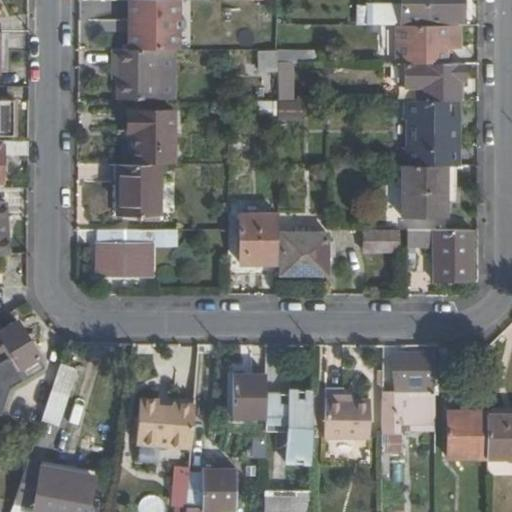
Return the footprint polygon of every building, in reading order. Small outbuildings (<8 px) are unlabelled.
[(464,27),(464,0),(403,0),(404,11),(367,11),(367,29),(399,29),(427,29),(430,26),(464,27)] [(214,9),(121,6),(120,29),(142,30),(213,32),(214,9)] [(405,168),(404,220),(450,221),(450,168),(460,169),(460,84),(466,84),(465,66),(456,66),(447,66),(447,52),(456,52),(460,52),(460,29),(427,29),(399,29),(399,123),(410,123),(410,149),(399,150),(399,168),(405,168)] [(447,52),(447,66),(456,66),(456,52),(447,52)] [(261,69),(279,69),(280,67),(280,55),(280,53),(262,53),(261,69)] [(157,54),(113,54),(113,68),(120,68),(119,82),(119,103),(157,103),(157,54)] [(280,55),(280,67),(310,66),(310,55),(280,55)] [(278,118),(304,118),(304,99),(277,100),(278,118)] [(0,100),(0,140),(14,141),(15,100),(0,100)] [(135,140),(134,169),(119,169),(118,222),(160,222),(160,169),(175,169),(175,115),(128,114),(127,139),(135,140)] [(28,161),(29,145),(3,145),(3,151),(0,150),(0,191),(3,192),(3,160),(28,161)] [(0,205),(0,259),(11,259),(7,205),(0,205)] [(243,270),(279,270),(279,279),(327,279),(327,240),(279,241),(279,220),(243,220),(243,270)] [(176,232),(98,232),(98,278),(150,279),(151,252),(176,252),(176,232)] [(403,234),(366,232),(365,251),(402,252),(403,234)] [(436,285),(474,285),(474,233),(410,232),(411,256),(437,255),(436,285)] [(39,360),(17,325),(0,335),(0,360),(1,362),(11,355),(21,371),(39,360)] [(396,389),(383,389),(383,431),(396,431),(397,421),(437,421),(437,357),(397,357),(396,389)] [(77,372),(61,366),(51,394),(68,400),(77,372)] [(233,368),(233,413),(265,414),(265,403),(265,369),(233,368)] [(313,391),(287,390),(287,403),(286,437),(285,473),(313,473),(313,391)] [(348,401),(348,397),(326,397),(324,438),(371,440),(372,402),(348,401)] [(192,450),(195,407),(173,405),(171,408),(159,407),(159,403),(159,401),(140,399),(136,445),(192,450)] [(287,403),(265,403),(265,414),(265,434),(286,437),(287,403)] [(507,415),(489,415),(449,414),(450,457),(471,457),(511,456),(511,422),(507,422),(507,415)] [(254,453),(265,453),(265,438),(254,438),(254,453)] [(74,472),(29,463),(15,505),(35,509),(50,511),(88,511),(95,482),(76,478),(74,472)] [(236,509),(236,468),(205,469),(205,471),(204,510),(236,509)] [(205,471),(190,472),(187,510),(204,510),(205,471)] [(267,491),(265,511),(311,511),(311,491),(267,491)]
